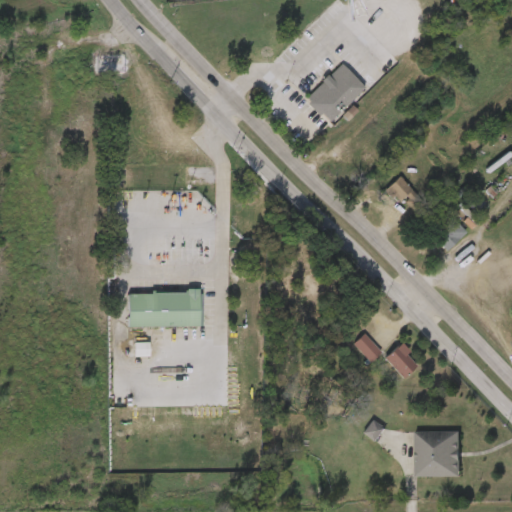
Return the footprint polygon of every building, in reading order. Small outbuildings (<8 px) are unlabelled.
[(324,74),(347,97),(312,131),(304,123),(301,126),(289,114),(290,113),(287,109),(304,92),(302,90),(308,84),(311,87),(324,74)] [(350,143),(355,149),(353,151),(356,153),(357,151),(372,167),(355,182),(341,167),(345,163),(336,153),(350,143)] [(393,200),(407,214),(397,224),(387,214),(391,210),(388,207),(384,212),(369,198),(380,187),(393,200)] [(445,245),(429,261),(424,256),(422,258),(417,253),(419,251),(414,246),(434,226),(449,242),(445,245)] [(198,288),(199,293),(200,293),(201,326),(128,327),(127,294),(151,293),(151,290),(198,288)] [(361,364),(353,372),(335,354),(345,343),(364,361),(361,364)] [(399,376),(386,389),(367,368),(383,352),(392,362),(389,365),(399,376)] [(354,429),(345,443),(358,451),(367,438),(354,429)] [(402,487),(398,487),(397,442),(441,442),(442,487),(402,487)]
